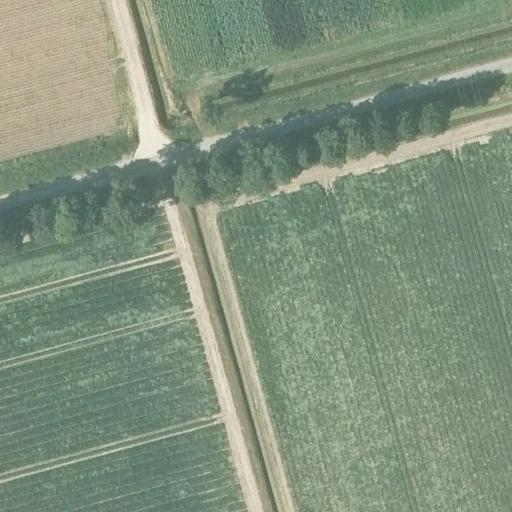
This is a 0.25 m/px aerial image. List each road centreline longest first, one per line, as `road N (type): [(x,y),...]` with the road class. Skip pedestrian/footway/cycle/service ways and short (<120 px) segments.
road 1 (unclassified): [(0,204),(511,64)]
road 2 (track): [(116,0),(155,161)]
